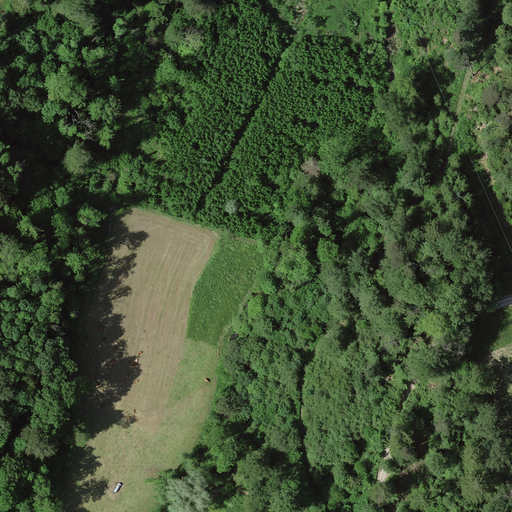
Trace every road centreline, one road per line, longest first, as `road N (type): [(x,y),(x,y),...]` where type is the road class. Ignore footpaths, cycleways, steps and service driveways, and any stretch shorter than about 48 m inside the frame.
road 1 (track): [(329,511),(304,443),(302,378),(317,343),(366,290),(387,232),(441,173),(463,78),(511,4)]
road 2 (track): [(511,298),(468,315),(437,339),(398,411),(371,511)]
